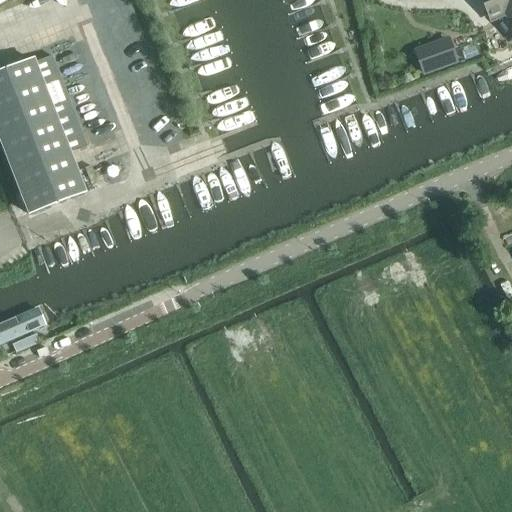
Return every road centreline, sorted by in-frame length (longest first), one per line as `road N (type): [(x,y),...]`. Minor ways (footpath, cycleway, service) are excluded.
road 1 (unclassified): [(434,187),(190,294)]
road 2 (residential): [(190,294),(0,379)]
